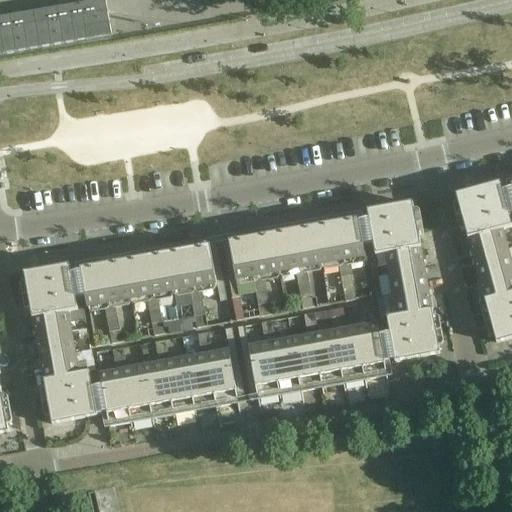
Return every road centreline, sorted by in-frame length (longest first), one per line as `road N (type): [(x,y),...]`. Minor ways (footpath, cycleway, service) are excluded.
road 1 (residential): [(0,225),(427,156),(511,134)]
road 2 (residential): [(511,7),(229,66),(0,95)]
